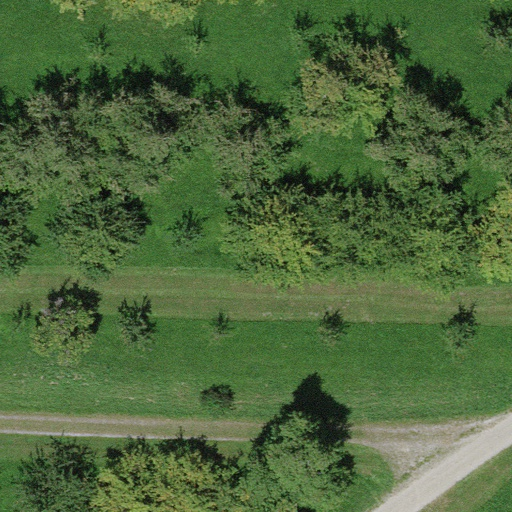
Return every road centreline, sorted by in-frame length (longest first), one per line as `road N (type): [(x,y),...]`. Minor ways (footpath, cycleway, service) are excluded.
road 1 (track): [(485,440),(0,428)]
road 2 (track): [(387,511),(511,424)]
